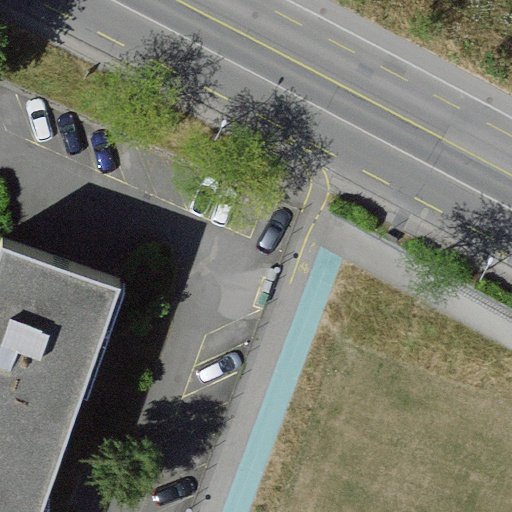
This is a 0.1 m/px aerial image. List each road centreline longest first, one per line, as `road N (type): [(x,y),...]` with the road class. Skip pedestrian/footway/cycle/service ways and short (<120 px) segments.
road 1 (secondary): [(132,0),(511,202)]
road 2 (residential): [(124,511),(216,271)]
